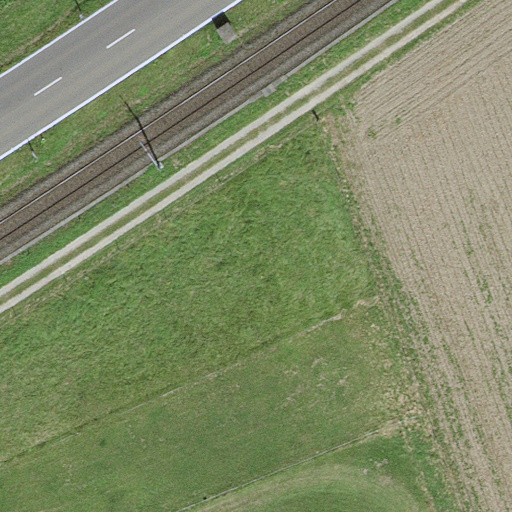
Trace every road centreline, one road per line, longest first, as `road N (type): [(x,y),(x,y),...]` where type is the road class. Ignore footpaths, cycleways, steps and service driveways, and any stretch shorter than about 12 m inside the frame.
road 1 (track): [(465,0),(0,313)]
road 2 (primary): [(179,0),(0,117)]
